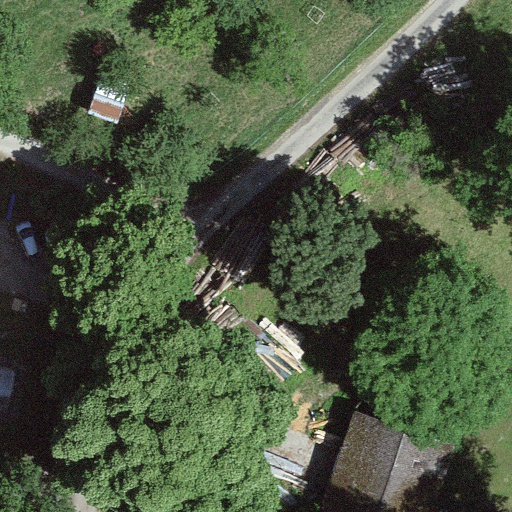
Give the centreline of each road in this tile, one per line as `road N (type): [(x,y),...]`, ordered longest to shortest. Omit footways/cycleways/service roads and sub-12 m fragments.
road 1 (unclassified): [(91,511),(104,389),(184,271),(445,0)]
road 2 (track): [(0,151),(110,191),(211,249)]
